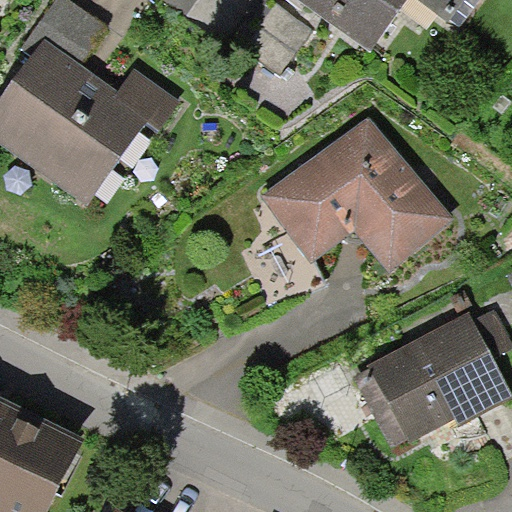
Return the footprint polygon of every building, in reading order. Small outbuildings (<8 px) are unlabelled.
[(29,44),(0,83),(0,127),(79,186),(136,109),(152,120),(175,90),(129,56),(114,76),(81,52),(106,18),(81,0),(44,0),(18,36),(29,44)] [(314,0),(369,37),(394,0),(314,0)] [(438,0),(451,9),(456,0),(438,0)] [(366,106),(263,187),(317,254),(357,222),(391,264),(453,214),(366,106)] [(511,384),(469,308),(372,362),(410,431),(455,406),(462,419),(511,391),(511,384)] [(51,511),(89,436),(0,393),(0,511),(51,511)] [(124,511),(105,502),(99,511),(124,511)]
